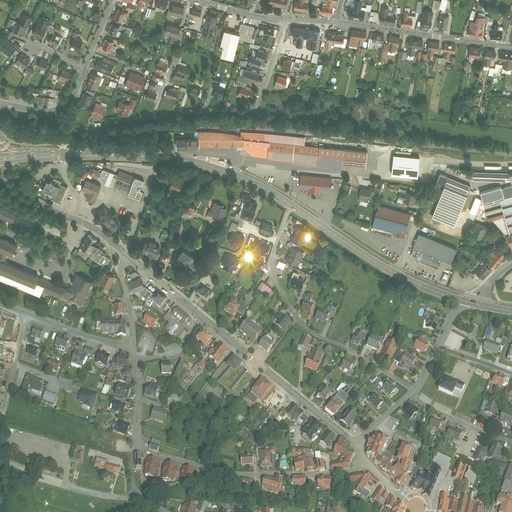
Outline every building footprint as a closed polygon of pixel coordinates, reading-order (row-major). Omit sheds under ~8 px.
[(168,0),(167,0),(157,0),(156,6),(166,9),(168,0)] [(269,0),(268,3),(285,8),(287,0),(269,0)] [(296,0),(295,0),(294,9),(308,12),(309,2),(308,2),(304,1),(304,0),(299,0),(299,1),(296,0)] [(324,0),(325,1),(327,2),(326,6),(323,5),(322,13),(332,15),(334,3),(335,3),(335,0),(324,0)] [(350,8),(349,17),(364,19),(365,10),(362,10),(363,1),(362,1),(359,0),(356,0),(354,0),(354,8),(350,8)] [(441,2),(433,0),(432,8),(439,9),(441,2)] [(447,0),(441,0),(441,2),(439,8),(445,10),(447,1),(447,0)] [(132,4),(128,3),(126,10),(133,12),(135,5),(132,4)] [(184,7),(173,4),(170,13),(181,16),(184,7)] [(382,7),(380,22),(395,24),(396,17),(393,16),(389,16),(390,8),(382,7)] [(127,13),(117,9),(113,19),(124,23),(127,13)] [(201,12),(192,10),(190,16),(200,19),(201,12)] [(433,11),(424,10),(423,21),(421,21),(420,25),(430,27),(433,11)] [(404,12),(402,25),(411,27),(413,18),(409,18),(409,16),(415,17),(416,14),(409,12),(404,12)] [(23,24),(22,24),(26,26),(29,27),(33,18),(22,14),(18,22),(23,24)] [(217,16),(207,14),(202,34),(212,37),(217,16)] [(449,16),(440,15),(438,28),(447,29),(449,16)] [(51,20),(40,16),(36,26),(36,27),(36,26),(45,31),(46,29),(49,24),(51,20)] [(470,21),(468,36),(482,38),(483,24),(485,23),(486,17),(485,17),(476,16),(475,22),(470,21)] [(26,26),(22,24),(23,24),(18,22),(17,21),(16,23),(14,23),(14,25),(12,29),(23,34),(25,29),(24,28),(26,26)] [(498,24),(492,23),(491,38),(501,39),(502,31),(497,30),(498,24)] [(120,27),(111,24),(108,32),(116,35),(120,27)] [(181,28),(167,24),(165,33),(172,35),(178,37),(181,28)] [(241,24),(238,33),(240,34),(238,41),(242,43),(243,41),(254,43),(258,28),(241,24)] [(45,31),(36,26),(36,27),(34,31),(32,33),(41,38),(45,31)] [(274,29),(266,27),(262,26),(260,34),(264,35),(263,38),(271,41),(274,29)] [(320,30),(294,26),(293,36),(297,37),(296,45),(317,48),(320,30)] [(13,31),(6,28),(4,33),(11,37),(13,31)] [(238,33),(224,29),(219,48),(222,48),(220,56),(233,60),(235,52),(238,41),(240,34),(238,33)] [(366,32),(351,29),(349,44),(357,45),(358,45),(359,36),(361,37),(360,39),(364,40),(365,37),(366,37),(366,32)] [(198,32),(192,30),(192,31),(190,36),(196,38),(198,32)] [(52,34),(49,39),(54,41),(55,40),(58,42),(62,35),(61,35),(58,33),(57,33),(54,31),(52,34)] [(343,34),(328,32),(327,41),(332,42),(342,43),(343,34)] [(384,34),(374,33),(374,34),(373,38),(373,41),(383,42),(384,34)] [(400,36),(390,35),(389,43),(388,50),(395,51),(396,44),(399,44),(400,36)] [(74,37),(71,46),(75,48),(74,50),(78,51),(83,41),(77,38),(74,37)] [(423,40),(409,38),(408,53),(415,54),(416,48),(422,49),(423,40)] [(114,42),(105,39),(101,47),(108,50),(110,51),(111,50),(111,49),(113,45),(114,42)] [(16,47),(8,41),(1,50),(9,56),(11,54),(15,49),(16,47)] [(440,42),(429,41),(427,54),(434,55),(434,50),(439,50),(440,42)] [(456,44),(444,42),(443,51),(444,51),(443,56),(450,57),(451,52),(455,53),(456,44)] [(481,48),(471,46),(469,58),(475,58),(475,57),(480,57),(481,48)] [(496,50),(485,48),(483,65),(490,66),(491,59),(495,60),(496,50)] [(11,54),(15,57),(16,55),(19,52),(15,49),(11,54)] [(260,49),(258,49),(256,58),(262,59),(265,60),(267,51),(260,49)] [(406,58),(407,52),(399,50),(398,58),(406,58)] [(511,51),(501,50),(500,60),(504,61),(503,64),(503,68),(511,69),(511,66),(511,51)] [(31,58),(21,52),(19,56),(16,62),(26,67),(31,58)] [(178,63),(179,61),(180,57),(173,54),(171,63),(177,65),(178,63)] [(260,67),(262,59),(256,58),(250,56),(249,61),(248,63),(248,64),(260,67)] [(104,58),(103,60),(114,65),(113,66),(116,67),(118,63),(104,58)] [(306,60),(297,58),(296,62),(295,66),(300,67),(305,68),(306,60)] [(49,62),(41,59),(37,67),(45,70),(49,62)] [(98,59),(95,67),(110,73),(113,66),(114,65),(103,60),(98,59)] [(287,60),(284,59),(281,67),(289,70),(290,69),(292,62),(287,60)] [(164,65),(158,63),(157,67),(156,69),(158,70),(158,71),(164,73),(167,66),(164,65)] [(503,68),(503,64),(496,63),(495,68),(494,72),(495,72),(497,72),(498,73),(499,68),(503,68)] [(177,69),(177,70),(185,73),(189,75),(192,68),(185,66),(179,64),(177,69)] [(34,70),(28,66),(24,72),(31,76),(34,70)] [(176,68),(173,77),(183,80),(185,73),(177,70),(177,69),(176,68)] [(252,68),(251,70),(245,68),(243,77),(243,78),(249,80),(257,82),(260,72),(255,71),(255,69),(252,68)] [(71,72),(62,69),(58,78),(62,79),(61,82),(66,84),(71,72)] [(131,71),(125,85),(140,91),(146,76),(131,71)] [(97,74),(91,72),(86,85),(97,89),(102,76),(97,74)] [(215,74),(212,81),(220,83),(222,77),(219,76),(216,75),(215,74)] [(248,84),(249,80),(243,78),(243,77),(240,75),(238,74),(237,80),(247,83),(248,84)] [(287,78),(278,75),(275,83),(280,84),(284,86),(287,78)] [(246,86),(247,83),(237,80),(236,84),(241,86),(251,89),(251,87),(246,86)] [(215,90),(213,97),(221,100),(225,87),(215,84),(213,89),(215,90)] [(201,89),(193,86),(190,94),(198,97),(201,89)] [(251,89),(241,86),(238,95),(251,100),(254,90),(251,89)] [(168,91),(166,96),(175,99),(178,91),(170,88),(168,91)] [(146,91),(144,98),(154,101),(157,92),(153,91),(149,89),(148,90),(148,92),(146,91)] [(85,92),(83,92),(79,103),(89,107),(93,95),(85,92)] [(38,95),(37,95),(36,100),(36,102),(48,103),(49,102),(53,103),(54,98),(38,95)] [(130,104),(122,101),(120,101),(117,110),(118,110),(117,113),(127,116),(130,107),(131,104),(130,104)] [(96,102),(91,114),(101,117),(105,107),(101,105),(101,104),(96,102)] [(201,136),(202,146),(219,146),(235,146),(245,146),(246,137),(241,135),(238,134),(229,132),(220,131),(212,130),(203,131),(199,131),(200,136),(201,136)] [(369,151),(306,144),(307,136),(275,133),(246,131),(246,137),(245,146),(253,155),(268,157),(268,158),(294,160),(293,162),(319,164),(319,165),(352,168),(352,165),(367,167),(369,151)] [(178,147),(202,146),(201,136),(200,136),(195,136),(177,137),(178,147)] [(394,154),(391,174),(417,177),(420,157),(394,154)] [(83,166),(77,174),(85,179),(91,171),(83,166)] [(90,175),(97,179),(101,173),(94,169),(90,175)] [(105,184),(110,171),(103,169),(101,173),(97,179),(105,184)] [(118,174),(134,181),(136,176),(119,170),(118,174)] [(110,171),(105,184),(129,193),(134,181),(118,174),(110,171)] [(472,172),(472,180),(510,182),(510,173),(472,172)] [(438,181),(446,184),(449,176),(441,173),(438,181)] [(332,177),(301,174),(299,188),(308,189),(308,192),(322,193),(322,191),(331,192),(332,177)] [(145,180),(136,176),(134,181),(129,193),(128,195),(140,200),(143,192),(140,191),(145,180)] [(471,185),(449,176),(446,184),(468,193),(471,185)] [(174,178),(170,188),(184,194),(188,184),(174,178)] [(102,185),(87,179),(83,189),(88,194),(86,199),(95,202),(102,185)] [(50,181),(48,180),(43,189),(47,191),(46,192),(52,195),(53,193),(56,195),(60,185),(53,182),(53,181),(52,180),(51,180),(50,181)] [(502,183),(480,189),(489,223),(494,221),(506,234),(511,232),(511,183),(503,186),(502,183)] [(61,184),(60,185),(56,195),(53,200),(61,203),(68,187),(61,184)] [(370,188),(362,187),(359,198),(370,200),(372,190),(376,191),(377,188),(370,186),(370,188)] [(454,225),(466,196),(444,187),(432,216),(454,225)] [(412,203),(415,194),(407,191),(406,193),(400,191),(398,197),(405,199),(404,201),(412,203)] [(482,199),(477,197),(471,212),(476,214),(482,199)] [(257,204),(247,200),(246,203),(244,208),(245,209),(254,212),(257,204)] [(221,219),(226,205),(214,201),(210,215),(217,217),(221,219)] [(0,250),(1,250),(0,251),(0,280),(40,298),(43,291),(82,308),(93,282),(76,274),(69,291),(40,278),(40,277),(5,262),(8,254),(13,256),(18,244),(0,236),(0,214),(2,216),(1,219),(10,223),(11,221),(13,222),(17,213),(10,209),(0,204),(0,250)] [(411,213),(379,205),(373,227),(396,233),(395,235),(405,238),(411,213)] [(106,206),(98,212),(113,232),(121,226),(106,206)] [(255,213),(245,209),(242,215),(242,217),(244,218),(252,221),(255,213)] [(243,221),(244,218),(242,217),(242,215),(239,214),(237,213),(234,218),(243,221)] [(221,219),(217,217),(214,224),(222,227),(225,220),(221,219)] [(261,228),(260,230),(270,234),(275,223),(265,220),(263,222),(261,228)] [(60,229),(43,221),(38,232),(55,240),(59,232),(60,229)] [(229,230),(232,231),(232,230),(236,232),(239,224),(232,221),(229,230)] [(476,222),(471,237),(481,240),(486,226),(476,222)] [(19,235),(22,229),(12,224),(9,230),(19,235)] [(290,240),(291,241),(298,243),(302,245),(308,231),(296,226),(290,240)] [(236,232),(232,230),(232,231),(228,241),(232,243),(231,245),(235,247),(237,245),(240,246),(245,235),(236,232)] [(171,237),(162,233),(159,240),(168,244),(171,237)] [(458,248),(420,233),(414,247),(414,248),(423,251),(442,259),(452,263),(458,248)] [(88,251),(93,242),(96,238),(89,234),(81,246),(88,251)] [(146,241),(142,251),(156,258),(161,247),(158,246),(159,243),(150,239),(148,242),(146,241)] [(270,247),(254,240),(252,245),(250,250),(251,251),(264,256),(266,257),(270,247)] [(98,245),(93,242),(88,251),(87,252),(90,254),(90,255),(95,259),(94,260),(98,262),(106,267),(111,259),(106,256),(107,255),(102,252),(104,249),(99,245),(98,245)] [(197,255),(185,247),(176,260),(180,263),(188,268),(197,255)] [(291,247),(285,260),(287,261),(290,262),(298,266),(301,259),(304,253),(295,249),(291,247)] [(420,260),(423,251),(414,248),(411,255),(417,258),(416,260),(419,261),(420,260)] [(495,269),(507,256),(500,249),(498,252),(494,248),(491,252),(494,255),(494,256),(490,252),(486,257),(490,261),(488,263),(495,269)] [(439,268),(442,259),(423,251),(420,260),(439,268)] [(240,259),(226,253),(222,264),(224,265),(223,267),(233,271),(234,269),(236,270),(240,259)] [(257,259),(253,263),(259,268),(263,264),(257,259)] [(481,278),(483,280),(493,270),(484,262),(480,267),(475,273),(473,275),(479,280),(481,278)] [(472,270),(475,273),(480,267),(478,264),(472,270)] [(294,272),(288,286),(296,289),(296,288),(300,289),(304,280),(297,278),(299,274),(294,272)] [(312,275),(307,272),(304,279),(309,282),(312,275)] [(115,277),(106,273),(100,285),(101,285),(106,288),(109,289),(115,277)] [(145,287),(140,276),(133,279),(128,282),(134,293),(139,290),(145,287)] [(274,287),(265,280),(258,289),(267,295),(274,287)] [(203,285),(196,293),(207,302),(210,298),(211,299),(215,294),(203,285)] [(142,298),(147,302),(151,291),(146,288),(142,293),(144,295),(142,298)] [(156,295),(151,291),(147,302),(149,299),(152,301),(156,295)] [(168,299),(159,292),(156,295),(152,301),(154,303),(161,308),(168,299)] [(306,297),(301,310),(311,314),(314,305),(310,303),(312,299),(306,297)] [(233,300),(225,309),(233,316),(238,311),(241,307),(238,304),(233,300)] [(241,307),(238,311),(243,315),(249,307),(241,301),(238,304),(241,307)] [(124,304),(114,305),(115,316),(123,316),(125,315),(124,304)] [(191,318),(175,304),(165,317),(164,318),(170,323),(166,327),(170,330),(169,332),(172,335),(173,333),(177,337),(185,327),(187,328),(190,328),(192,325),(192,322),(189,320),(191,318)] [(82,313),(69,308),(69,309),(67,314),(65,318),(75,322),(74,323),(79,325),(83,316),(86,317),(87,313),(83,312),(82,313)] [(320,308),(315,319),(325,323),(330,312),(320,308)] [(431,316),(433,317),(435,314),(427,311),(426,315),(427,315),(426,318),(430,319),(431,316)] [(144,322),(143,323),(149,326),(154,328),(155,326),(157,323),(159,318),(149,312),(147,315),(146,315),(143,320),(143,321),(144,322)] [(291,321),(279,312),(273,321),(284,330),(291,321)] [(435,331),(440,320),(433,317),(431,316),(430,319),(427,328),(435,331)] [(144,322),(143,321),(143,320),(140,319),(138,323),(148,329),(149,326),(143,323),(144,322)] [(248,319),(239,330),(254,342),(262,331),(248,319)] [(127,321),(103,321),(103,323),(103,329),(103,333),(108,333),(118,333),(118,335),(127,335),(127,321)] [(43,330),(34,326),(31,334),(36,336),(34,339),(39,341),(40,337),(43,330)] [(473,326),(470,333),(476,336),(479,329),(473,326)] [(485,337),(491,339),(495,329),(488,327),(485,337)] [(204,329),(197,338),(200,340),(207,347),(214,338),(204,329)] [(366,335),(358,330),(350,342),(355,345),(355,344),(359,346),(366,335)] [(58,335),(55,344),(60,345),(66,348),(69,339),(67,338),(67,337),(63,336),(63,337),(58,335)] [(313,339),(306,336),(300,346),(307,350),(309,345),(313,339)] [(366,346),(366,347),(368,347),(376,351),(382,340),(371,336),(366,346)] [(266,337),(259,345),(268,353),(271,349),(275,345),(266,337)] [(419,341),(415,348),(424,353),(429,345),(420,339),(419,341)] [(501,344),(487,339),(484,349),(499,354),(502,346),(502,345),(501,344)] [(392,359),(399,344),(388,340),(382,354),(392,359)] [(214,358),(218,362),(228,349),(221,342),(215,349),(213,348),(209,354),(211,356),(214,358)] [(39,347),(30,344),(27,352),(31,353),(36,355),(39,347)] [(84,352),(88,353),(91,354),(92,354),(94,349),(86,346),(84,352)] [(310,354),(305,367),(316,371),(324,351),(314,347),(311,355),(310,354)] [(76,349),(71,361),(84,366),(88,353),(84,352),(76,349)] [(103,352),(100,351),(96,361),(107,366),(112,356),(108,354),(108,353),(104,351),(103,352)] [(395,360),(399,363),(403,355),(399,352),(395,360)] [(410,370),(417,359),(405,352),(403,355),(399,363),(402,364),(402,365),(410,370)] [(120,365),(120,364),(121,364),(121,365),(123,366),(124,370),(121,370),(122,375),(132,373),(131,369),(129,369),(127,362),(129,361),(128,356),(127,357),(124,356),(124,357),(123,356),(123,355),(120,354),(120,355),(119,355),(116,363),(117,363),(117,364),(120,365)] [(244,362),(234,354),(227,364),(230,366),(236,371),(240,367),(244,362)] [(60,361),(50,357),(47,366),(57,370),(59,366),(61,361),(60,361)] [(205,362),(201,358),(197,363),(200,366),(201,367),(205,362)] [(354,363),(346,358),(343,364),(340,363),(338,367),(344,371),(346,368),(349,370),(349,371),(351,368),(354,363)] [(172,363),(162,363),(162,372),(172,372),(172,363)] [(197,363),(192,369),(195,372),(200,366),(197,363)] [(110,368),(106,366),(104,371),(102,370),(100,374),(107,377),(108,375),(109,371),(110,368)] [(254,378),(240,367),(236,371),(230,366),(219,381),(238,397),(254,378)] [(355,371),(351,368),(349,371),(349,370),(347,373),(346,374),(351,377),(355,371)] [(34,375),(27,372),(21,389),(28,391),(29,388),(39,392),(44,380),(34,376),(34,375)] [(506,377),(495,373),(492,383),(494,384),(503,386),(506,378),(506,377)] [(334,378),(328,375),(325,380),(330,383),(334,378)] [(273,385),(262,377),(252,389),(252,390),(261,397),(262,398),(273,385)] [(458,383),(445,377),(439,389),(454,396),(457,389),(459,384),(458,383)] [(398,389),(391,382),(390,382),(387,379),(383,383),(383,384),(385,387),(383,389),(390,397),(398,389)] [(383,389),(385,387),(383,384),(383,383),(380,380),(377,383),(383,389)] [(132,387),(119,382),(115,393),(116,394),(124,397),(128,398),(132,387)] [(147,385),(144,394),(155,398),(159,384),(157,384),(151,382),(150,385),(147,385)] [(458,382),(458,383),(459,384),(457,389),(462,391),(465,385),(458,382)] [(341,390),(342,390),(344,388),(346,386),(342,384),(337,390),(339,392),(341,390)] [(324,386),(318,393),(325,400),(332,392),(324,386)] [(99,393),(83,387),(82,391),(80,390),(80,392),(78,396),(80,396),(78,400),(84,402),(83,403),(92,406),(93,405),(94,405),(99,393)] [(205,399),(210,393),(202,387),(197,392),(202,397),(205,399)] [(342,390),(349,397),(352,393),(349,390),(344,388),(342,390)] [(57,394),(45,389),(42,398),(53,403),(57,394)] [(277,389),(266,401),(276,410),(287,397),(277,389)] [(261,397),(252,390),(246,397),(254,404),(261,397)] [(333,399),(335,400),(338,397),(344,403),(349,397),(342,390),(341,390),(339,392),(333,399)] [(367,398),(363,394),(362,394),(360,392),(358,394),(361,396),(359,397),(363,401),(364,401),(367,398)] [(370,401),(377,409),(384,403),(377,395),(375,397),(372,399),(370,401)] [(338,397),(335,400),(342,406),(344,403),(338,397)] [(118,400),(115,399),(111,410),(123,414),(127,404),(118,400)] [(333,399),(326,408),(335,415),(342,406),(335,400),(333,399)] [(499,405),(489,402),(485,413),(495,416),(499,405)] [(288,410),(285,413),(287,414),(296,422),(297,422),(299,418),(304,413),(293,404),(288,410)] [(412,405),(405,412),(407,414),(410,418),(411,419),(419,412),(412,405)] [(168,412),(154,407),(151,418),(165,422),(168,412)] [(279,413),(279,414),(280,415),(283,418),(287,414),(285,413),(288,410),(285,407),(279,413)] [(350,407),(339,419),(349,428),(360,416),(350,407)] [(279,413),(277,411),(271,419),(274,422),(280,415),(279,414),(279,413)] [(511,413),(504,411),(500,421),(511,425),(511,413)] [(310,418),(304,413),(299,418),(303,422),(305,423),(308,420),(310,418)] [(131,423),(119,418),(118,419),(116,426),(115,429),(127,434),(131,423)] [(308,439),(310,441),(322,425),(313,418),(300,434),(304,437),(303,438),(306,441),(308,439)] [(443,423),(433,418),(428,427),(432,429),(433,427),(439,430),(443,423)] [(457,430),(450,427),(447,436),(459,441),(464,431),(458,428),(457,430)] [(335,438),(327,431),(319,440),(328,447),(335,438)] [(380,438),(373,435),(372,439),(369,438),(366,445),(369,447),(366,453),(376,457),(377,454),(382,456),(389,439),(382,435),(380,438)] [(342,438),(334,451),(347,459),(345,462),(332,463),(333,470),(351,468),(350,463),(356,455),(344,447),(348,441),(342,438)] [(151,443),(149,449),(158,451),(160,445),(151,443)] [(504,448),(494,444),(489,454),(486,452),(485,456),(498,462),(504,448)] [(403,462),(401,466),(397,465),(395,470),(391,475),(397,480),(396,481),(403,485),(407,478),(406,477),(407,475),(408,475),(413,463),(406,461),(411,448),(410,447),(402,445),(402,446),(397,460),(403,462)] [(259,451),(260,467),(272,466),(272,453),(276,453),(276,446),(270,447),(270,450),(259,451)] [(486,452),(478,449),(474,458),(483,461),(485,456),(486,452)] [(440,452),(438,460),(444,461),(446,453),(440,452)] [(379,457),(375,461),(381,465),(380,467),(390,474),(395,468),(390,465),(394,459),(386,453),(382,459),(379,457)] [(306,455),(302,456),(304,469),(314,468),(313,459),(308,459),(307,455),(306,455)] [(241,456),(242,464),(254,464),(254,456),(241,456)] [(294,460),(296,470),(300,469),(301,470),(304,470),(304,469),(302,456),(297,456),(298,457),(296,457),(297,460),(294,460)] [(160,460),(148,457),(147,461),(146,460),(144,468),(145,468),(144,474),(156,477),(160,460)] [(107,464),(108,462),(107,462),(97,459),(95,467),(94,467),(105,470),(106,464),(107,464)] [(325,468),(323,460),(322,460),(316,461),(314,462),(315,470),(325,468)] [(505,468),(507,462),(499,460),(498,466),(505,468)] [(178,465),(166,462),(165,465),(164,465),(162,473),(163,473),(161,478),(173,481),(178,465)] [(105,470),(104,471),(121,476),(123,469),(112,466),(107,464),(106,464),(105,470)] [(464,482),(469,468),(458,464),(452,478),(464,482)] [(511,464),(501,490),(502,490),(509,493),(511,494),(511,464)] [(195,470),(184,467),(184,470),(183,469),(181,474),(182,474),(181,478),(187,479),(193,478),(195,470)] [(415,479),(411,487),(423,493),(423,495),(429,498),(441,471),(434,469),(432,474),(426,472),(425,474),(418,471),(415,479)] [(381,481),(370,472),(366,476),(370,478),(369,481),(375,487),(381,481)] [(366,476),(361,474),(350,474),(350,482),(357,481),(353,488),(361,493),(362,493),(365,488),(369,481),(370,478),(366,476)] [(103,477),(102,479),(102,480),(102,482),(103,483),(104,484),(105,485),(107,485),(108,484),(110,483),(111,482),(111,481),(111,479),(110,478),(109,476),(108,476),(107,475),(105,476),(104,476),(103,477)] [(265,475),(261,486),(279,492),(284,478),(277,476),(276,479),(265,475)] [(293,475),(293,484),(305,484),(305,475),(293,475)] [(330,476),(318,476),(318,487),(319,487),(324,487),(330,487),(330,476)] [(386,489),(379,485),(371,497),(376,499),(378,500),(381,495),(385,489),(386,489)] [(370,491),(365,488),(362,493),(361,493),(361,494),(367,497),(370,491)] [(390,493),(385,489),(381,495),(387,499),(390,493)] [(457,499),(452,498),(450,509),(457,511),(458,511),(460,498),(462,493),(458,492),(457,499)] [(450,494),(442,493),(439,509),(444,510),(443,511),(448,511),(451,499),(449,499),(450,494)] [(397,499),(392,495),(390,497),(389,497),(386,501),(387,502),(386,505),(392,508),(397,499)] [(461,499),(460,498),(458,511),(457,511),(458,511),(464,511),(468,499),(469,496),(462,495),(461,499)] [(501,495),(498,503),(503,505),(500,511),(511,511),(511,495),(508,495),(508,497),(501,495)] [(476,500),(468,499),(464,511),(473,511),(475,506),(476,500)] [(408,505),(398,500),(391,511),(405,511),(407,509),(406,509),(408,505)] [(374,505),(366,501),(363,507),(372,511),(374,505)] [(207,505),(201,503),(199,510),(197,510),(196,511),(205,511),(207,505)]
